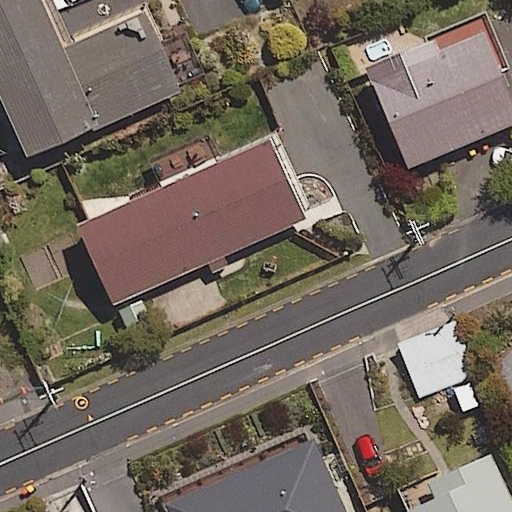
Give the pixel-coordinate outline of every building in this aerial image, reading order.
[(68,47),(48,0),(0,0),(0,73),(33,153),(183,89),(150,12),(68,47)] [(511,125),(511,82),(488,20),(375,63),(413,163),(511,125)] [(310,215),(274,136),(83,224),(119,303),(310,215)] [(476,376),(458,322),(401,341),(419,395),(476,376)] [(347,511),(317,436),(168,496),(174,511),(347,511)] [(511,511),(511,484),(498,451),(401,493),(408,511),(511,511)]
